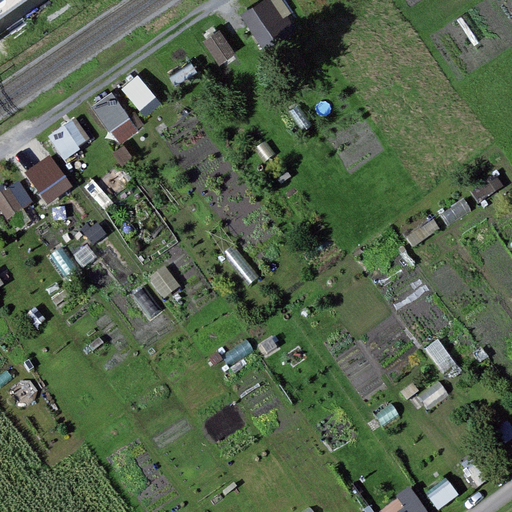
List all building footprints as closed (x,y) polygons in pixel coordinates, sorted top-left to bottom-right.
[(29,0),(0,0),(0,30),(35,9),(29,0)] [(286,0),(259,0),(257,1),(278,38),(301,26),(286,0)] [(304,0),(313,16),(331,7),(326,0),(304,0)] [(145,75),(127,85),(143,112),(160,102),(145,75)] [(112,141),(141,128),(125,88),(95,100),(112,141)] [(77,118),(49,136),(65,162),(93,144),(77,118)] [(0,192),(0,206),(4,219),(32,210),(24,185),(0,192)] [(480,266),(484,280),(511,272),(508,258),(480,266)]
